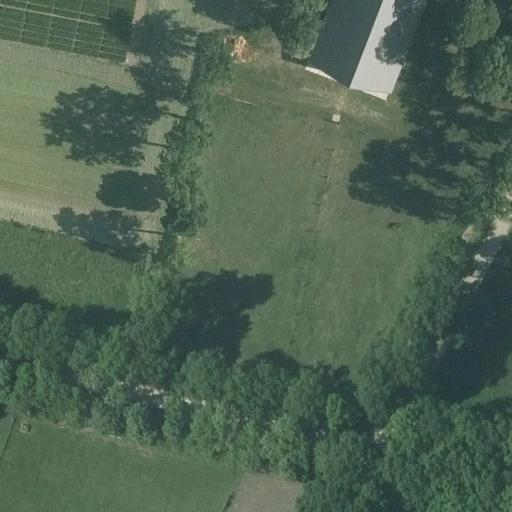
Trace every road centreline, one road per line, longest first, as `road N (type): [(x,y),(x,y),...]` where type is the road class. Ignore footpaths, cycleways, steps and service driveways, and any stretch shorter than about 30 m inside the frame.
road 1 (track): [(387,449),(0,358)]
road 2 (track): [(387,449),(511,202)]
